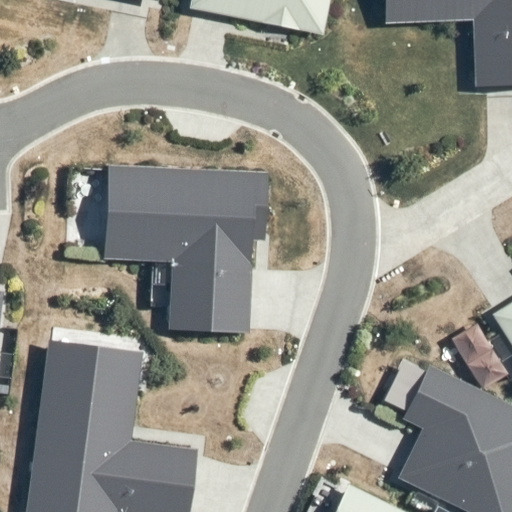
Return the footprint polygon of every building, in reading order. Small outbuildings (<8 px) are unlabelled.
[(188,0),(187,8),(319,35),(326,0),(188,0)] [(473,20),(475,87),(511,85),(511,0),(383,0),(384,23),(473,20)] [(266,174),(105,168),(102,259),(168,261),(166,331),(248,334),(251,244),(264,244),(266,174)] [(511,300),(488,316),(511,352),(511,300)] [(139,354),(45,342),(23,511),(186,511),(194,450),(128,442),(139,354)] [(511,511),(511,406),(428,367),(402,421),(419,429),(396,479),(464,511),(511,511)] [(399,511),(345,486),(332,511),(399,511)]
